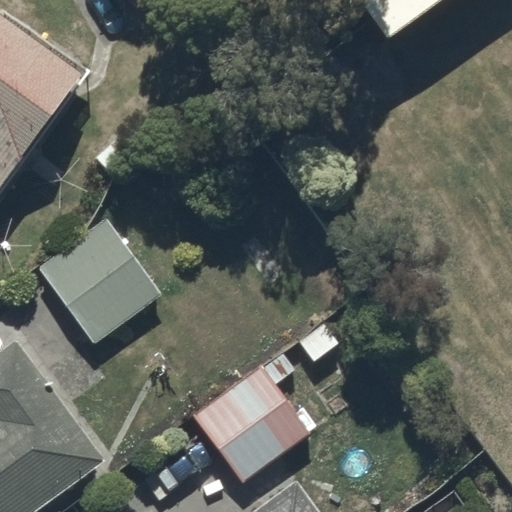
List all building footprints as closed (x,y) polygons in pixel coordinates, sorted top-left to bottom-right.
[(363,0),(384,30),(425,0),(363,0)] [(0,179),(83,66),(0,5),(0,179)] [(39,264),(95,340),(161,291),(105,216),(39,264)] [(0,511),(28,511),(106,455),(16,334),(0,346),(0,511)] [(284,348),(196,413),(245,479),(312,430),(277,382),(298,366),(284,348)] [(320,511),(295,478),(248,511),(320,511)]
